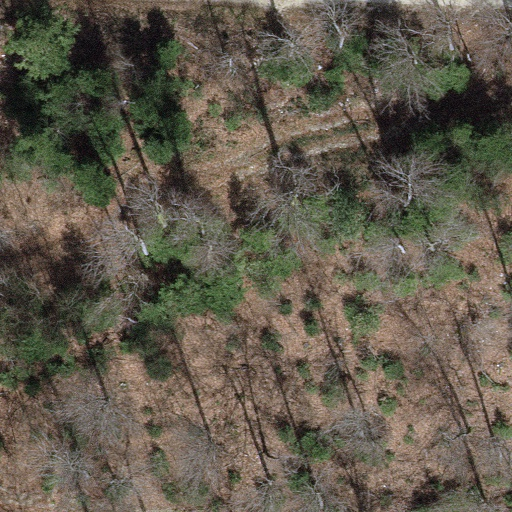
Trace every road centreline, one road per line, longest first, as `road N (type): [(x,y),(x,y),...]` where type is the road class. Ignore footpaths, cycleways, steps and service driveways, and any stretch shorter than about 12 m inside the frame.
road 1 (track): [(511,97),(0,262)]
road 2 (track): [(313,0),(511,6)]
